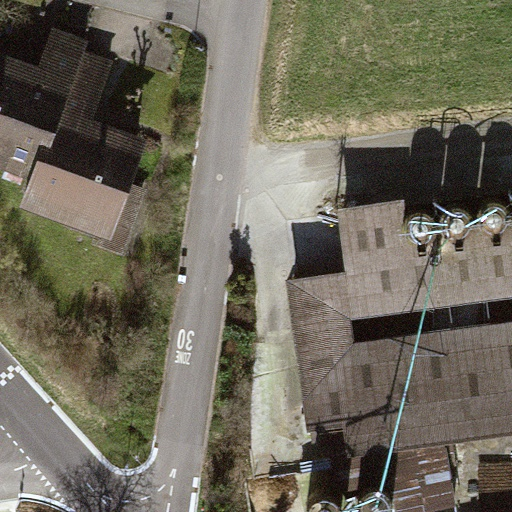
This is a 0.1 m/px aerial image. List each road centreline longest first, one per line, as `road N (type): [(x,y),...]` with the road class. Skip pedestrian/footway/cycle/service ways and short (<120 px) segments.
road 1 (residential): [(173,511),(252,0)]
road 2 (track): [(229,180),(511,134)]
